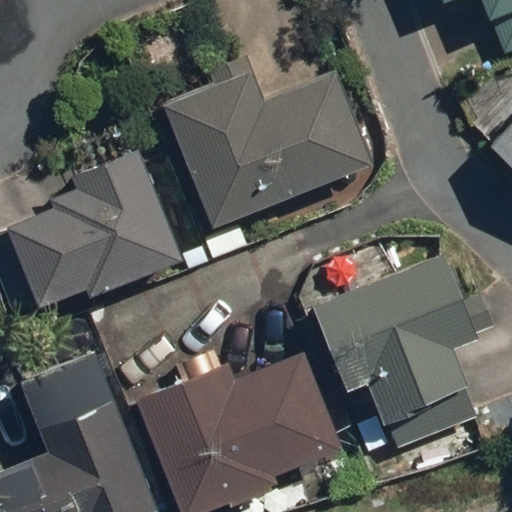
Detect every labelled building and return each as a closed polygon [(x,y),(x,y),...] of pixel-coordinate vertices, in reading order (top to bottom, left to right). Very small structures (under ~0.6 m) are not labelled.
[(511,0),(500,0),(511,28),(511,0)] [(179,94),(230,218),(390,153),(353,60),(284,88),(271,57),(179,94)] [(0,253),(14,287),(53,271),(63,297),(108,279),(111,286),(204,248),(158,138),(101,162),(106,175),(75,188),(79,197),(30,217),(0,228),(0,253)] [(470,243),(335,297),(369,381),(388,373),(414,437),(494,405),(465,332),(501,318),(470,243)] [(161,511),(179,506),(118,324),(21,356),(47,435),(0,450),(0,469),(14,511),(161,511)] [(250,352),(156,390),(205,511),(207,511),(301,474),(296,464),(365,436),(325,338),(256,366),(250,352)]
